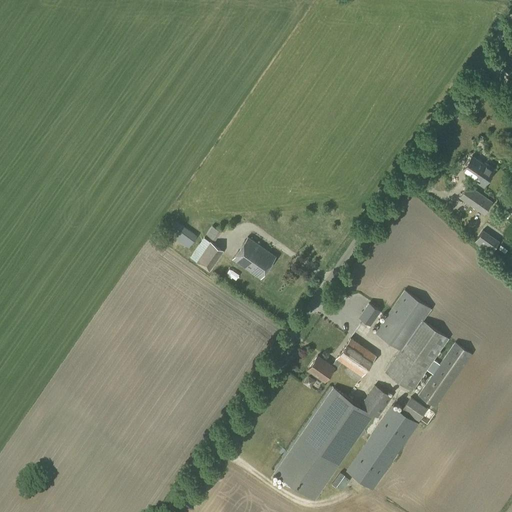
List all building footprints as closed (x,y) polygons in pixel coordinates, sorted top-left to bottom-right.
[(484,163),(472,155),(462,169),(474,178),(474,179),(483,185),(494,169),(484,162),(484,163)] [(484,215),(492,201),(468,185),(459,197),(484,215)] [(496,205),(510,215),(511,212),(511,200),(504,195),(496,205)] [(189,248),(197,236),(175,220),(167,232),(189,248)] [(213,235),(219,226),(213,223),(208,232),(213,235)] [(490,254),(500,241),(483,229),(474,242),(490,254)] [(260,277),(275,256),(248,237),(233,258),(260,277)] [(209,272),(224,251),(209,241),(195,262),(209,272)] [(448,337),(422,320),(430,308),(404,290),(375,332),(401,349),(385,372),(411,390),(426,369),(432,373),(418,395),(435,407),(472,353),(455,341),(439,364),(433,359),(448,337)] [(380,310),(369,303),(360,317),(370,324),(380,310)] [(362,376),(376,354),(350,337),(336,358),(332,365),(317,355),(307,369),(324,381),(332,369),(335,371),(341,361),(348,366),(344,371),(358,380),(361,375),(362,376)] [(392,396),(374,384),(360,405),(333,386),(274,471),(315,500),(338,465),(373,414),(378,417),(392,396)] [(419,420),(427,408),(411,397),(401,411),(391,404),(346,470),(372,489),(418,423),(414,420),(415,419),(419,420)] [(436,412),(423,420),(430,430),(442,422),(436,412)] [(343,476),(344,476),(340,473),(332,484),(336,487),(336,486),(343,476)]
